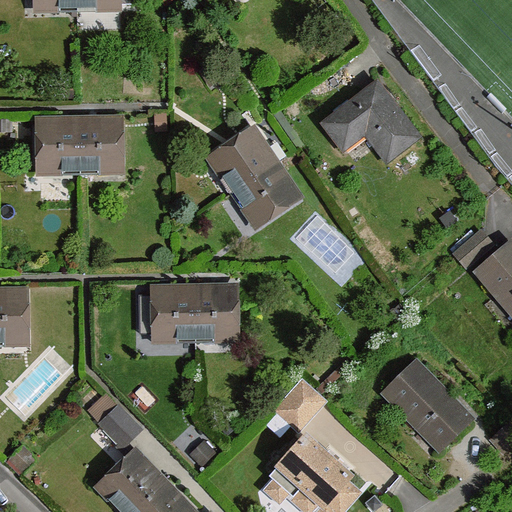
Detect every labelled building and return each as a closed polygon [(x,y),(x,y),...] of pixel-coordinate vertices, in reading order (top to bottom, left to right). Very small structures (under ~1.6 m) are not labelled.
[(379,83),(324,125),(339,145),(361,129),(388,163),(421,138),(379,83)] [(81,124),(40,126),(41,170),(82,168),(81,124)] [(121,124),(81,124),(82,168),(122,168),(121,124)] [(252,133),(216,157),(239,191),(274,166),(252,133)] [(297,199),(274,166),(239,191),(262,224),(297,199)] [(482,233),(456,255),(467,268),(494,246),(482,233)] [(511,243),(478,273),(508,308),(511,304),(511,243)] [(236,291),(196,292),(197,335),(237,335),(236,291)] [(196,292),(156,293),(157,336),(197,335),(196,292)] [(26,296),(0,296),(0,338),(27,338),(26,296)] [(473,419),(417,362),(385,393),(441,450),(473,419)] [(303,381),(276,411),(300,432),(326,402),(303,381)] [(120,408),(103,426),(123,446),(141,429),(120,408)] [(349,476),(307,440),(274,477),(291,492),(294,494),(302,486),(320,503),(323,506),(329,501),(340,511),(341,511),(358,493),(345,482),(349,476)] [(31,455),(24,449),(12,461),(25,472),(31,466),(25,461),(31,455)] [(128,511),(134,511),(163,486),(135,456),(104,486),(128,511)] [(291,492),(274,477),(263,489),(281,504),(291,492)] [(188,511),(163,486),(134,511),(188,511)] [(302,486),(294,494),(290,499),(304,511),(311,511),(320,503),(302,486)] [(329,501),(323,506),(317,511),(338,511),(340,511),(329,501)]
